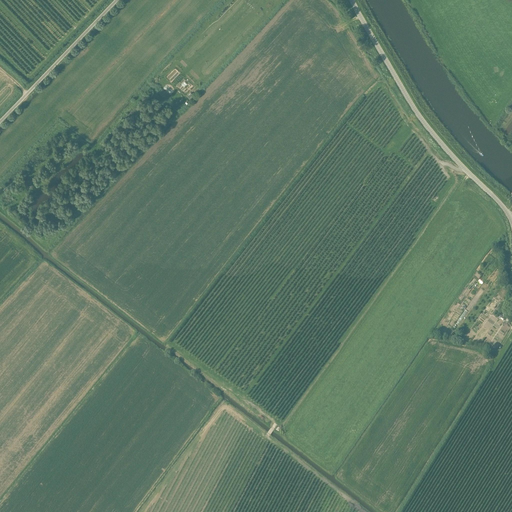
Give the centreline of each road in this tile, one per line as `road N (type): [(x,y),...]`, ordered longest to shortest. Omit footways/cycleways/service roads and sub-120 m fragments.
road 1 (unclassified): [(511,224),(418,115),(351,0)]
road 2 (unclassified): [(0,121),(116,0)]
